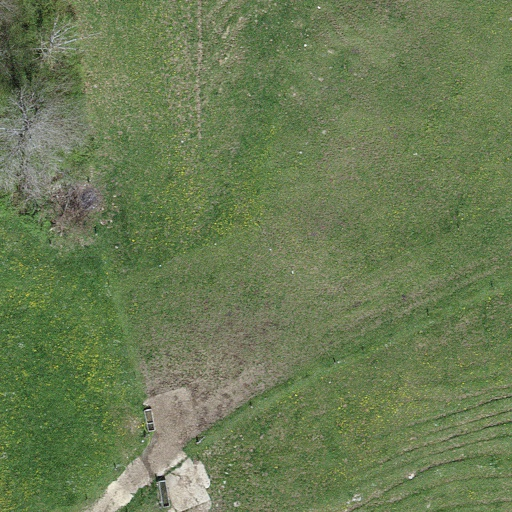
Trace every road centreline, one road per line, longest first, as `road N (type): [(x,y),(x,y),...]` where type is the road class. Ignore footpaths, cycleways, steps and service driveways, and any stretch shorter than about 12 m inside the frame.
road 1 (track): [(194,431),(180,0)]
road 2 (track): [(194,431),(325,340),(511,262)]
